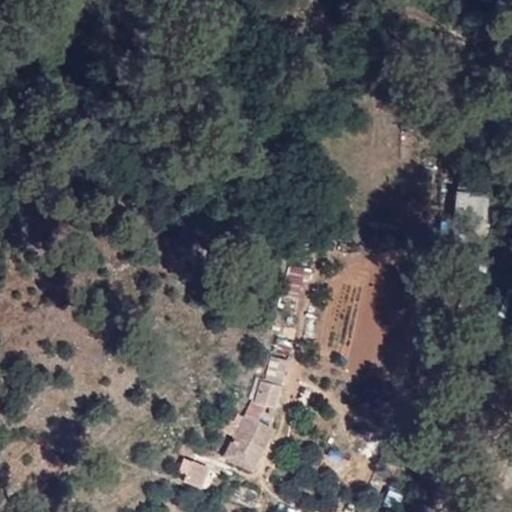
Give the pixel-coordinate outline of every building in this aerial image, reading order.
[(288,377),(293,354),(277,348),(269,373),(288,377)] [(288,377),(266,372),(261,395),(283,400),(288,377)] [(241,427),(250,408),(245,405),(240,413),(234,409),(228,420),(241,427)] [(241,427),(230,448),(259,461),(279,420),(251,406),(250,408),(241,427)] [(198,452),(190,472),(210,479),(217,459),(198,452)]
